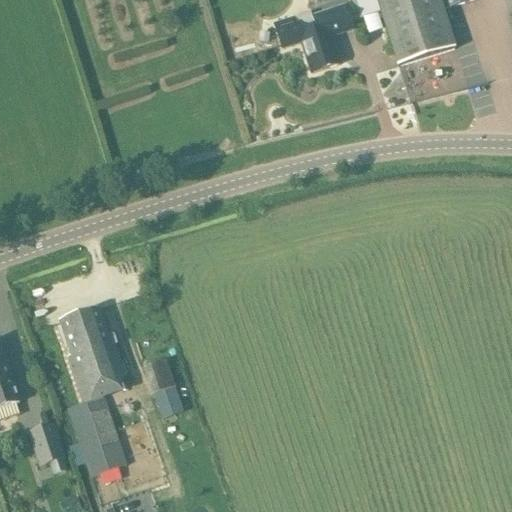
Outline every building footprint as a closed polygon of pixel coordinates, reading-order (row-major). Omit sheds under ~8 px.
[(307,0),(311,9),(339,0),(307,0)] [(374,0),(350,0),(353,7),(348,9),(346,9),(350,22),(351,24),(364,20),(378,15),(380,15),(374,0)] [(376,0),(381,13),(398,66),(455,48),(443,8),(468,0),(376,0)] [(296,25),(276,31),(282,50),(301,44),(311,75),(340,66),(331,38),(353,31),(351,24),(350,22),(346,9),(346,8),(313,19),(316,29),(299,34),(296,25)] [(98,311),(61,323),(72,357),(68,358),(83,405),(68,410),(90,478),(126,466),(106,399),(103,400),(98,385),(125,376),(115,346),(117,345),(114,336),(107,339),(98,311)] [(0,345),(0,409),(18,403),(0,345)] [(143,371),(152,397),(176,389),(167,362),(143,371)] [(28,434),(39,468),(64,460),(53,426),(28,434)]
